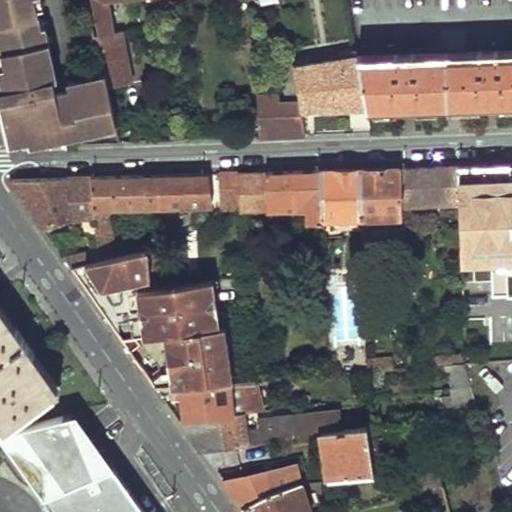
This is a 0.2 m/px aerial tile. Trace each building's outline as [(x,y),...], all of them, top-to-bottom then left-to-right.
[(0,0),(0,34),(8,67),(0,69),(5,90),(0,91),(0,138),(9,137),(11,144),(32,139),(33,144),(117,125),(108,87),(105,70),(65,81),(66,87),(53,90),(51,80),(54,79),(42,27),(39,27),(32,0),(0,0)] [(93,0),(100,31),(96,32),(105,70),(108,87),(131,82),(122,39),(118,32),(110,0),(93,0)] [(511,50),(358,55),(367,108),(511,102),(511,50)] [(358,55),(290,66),(292,75),(298,106),(299,112),(367,108),(358,55)] [(282,94),(284,109),(298,106),(292,75),(279,77),(282,94)] [(256,137),(283,136),(304,135),(299,112),(298,106),(284,109),(282,94),(255,95),(256,137)] [(117,125),(33,144),(121,141),(117,125)] [(400,167),(401,203),(457,201),(457,177),(457,165),(427,166),(400,167)] [(360,168),(361,216),(396,215),(396,233),(401,232),(401,203),(400,167),(378,167),(360,168)] [(320,169),(322,216),(361,216),(360,168),(338,169),(320,169)] [(237,172),(239,201),(239,209),(258,209),(258,199),(293,198),(293,208),(305,207),(305,222),(322,222),(322,216),(320,169),(281,171),(237,172)] [(221,172),(221,202),(239,201),(237,172),(221,172)] [(143,175),(144,206),(209,202),(209,173),(143,175)] [(511,183),(511,174),(457,177),(457,201),(459,261),(492,260),(493,292),(511,291),(511,183)] [(90,177),(92,204),(106,204),(138,203),(138,209),(144,208),(144,206),(143,175),(90,177)] [(8,183),(42,230),(93,213),(92,204),(90,177),(10,180),(8,183)] [(258,209),(293,208),(293,198),(258,199),(258,209)] [(96,260),(145,250),(144,236),(140,236),(140,242),(112,247),(111,223),(108,223),(106,204),(92,204),(93,213),(95,253),(96,260)] [(240,233),(240,242),(251,242),(251,240),(258,239),(258,233),(240,233)] [(145,250),(146,290),(156,288),(154,241),(149,242),(149,235),(144,236),(145,250)] [(146,290),(145,250),(96,260),(82,263),(105,298),(92,300),(120,339),(219,327),(213,278),(156,288),(146,290)] [(63,260),(67,265),(82,263),(96,260),(95,253),(63,260)] [(0,424),(4,430),(54,394),(28,357),(33,354),(15,329),(10,332),(0,318),(0,424)] [(219,327),(120,339),(153,386),(176,385),(232,381),(225,326),(219,327)] [(404,345),(405,364),(415,364),(414,345),(404,345)] [(475,353),(475,363),(507,361),(506,350),(475,353)] [(366,356),(366,371),(387,370),(387,355),(366,356)] [(325,359),(326,374),(366,371),(366,356),(325,359)] [(462,364),(445,365),(451,392),(469,390),(462,364)] [(314,375),(314,382),(322,382),(322,374),(314,375)] [(176,385),(181,419),(240,413),(260,411),(253,380),(232,381),(176,385)] [(469,390),(451,392),(455,416),(476,413),(469,390)] [(53,474),(61,486),(72,500),(61,507),(59,509),(57,511),(135,511),(106,471),(93,453),(89,456),(71,413),(19,427),(30,441),(7,458),(19,474),(28,481),(35,482),(41,481),(53,474)] [(177,419),(200,451),(283,440),(298,438),(294,415),(252,420),(255,438),(245,440),(240,413),(181,419),(177,419)] [(317,435),(324,484),(370,477),(363,429),(317,435)] [(200,451),(213,468),(224,463),(286,452),(283,440),(200,451)] [(221,481),(240,506),(275,492),(298,487),(294,465),(221,481)] [(72,500),(61,486),(45,494),(52,511),(146,511),(113,466),(106,471),(135,511),(57,511),(59,509),(61,507),(72,500)] [(412,470),(418,490),(426,488),(440,485),(435,466),(412,470)] [(240,506),(244,511),(315,511),(298,487),(275,492),(240,506)] [(411,492),(414,502),(428,499),(426,488),(418,490),(411,492)]
